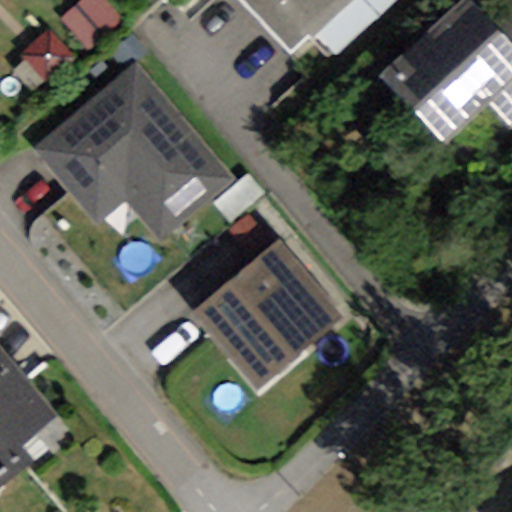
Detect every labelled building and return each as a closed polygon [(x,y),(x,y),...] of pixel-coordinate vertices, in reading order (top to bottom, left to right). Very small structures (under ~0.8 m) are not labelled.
[(362,0),(233,0),(292,64),(362,0)] [(465,4),(376,87),(442,156),(489,112),(508,133),(511,128),(511,16),(493,34),(465,4)] [(72,63),(47,35),(19,60),(45,88),(72,63)] [(137,69),(30,160),(94,234),(126,206),(161,246),(235,183),(137,69)] [(275,248),(189,326),(256,400),(342,322),(275,248)] [(0,360),(0,492),(29,468),(18,455),(54,425),(0,360)]
